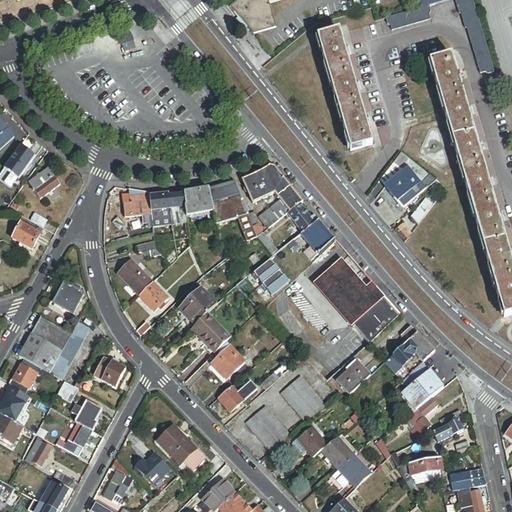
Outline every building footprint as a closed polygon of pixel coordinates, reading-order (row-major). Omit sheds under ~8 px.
[(240,0),(230,9),(254,35),(276,29),(269,5),(267,0),(240,0)] [(415,0),(419,11),(430,8),(454,0),(455,0),(415,0)] [(481,27),(472,0),(455,0),(454,0),(460,16),(462,15),(466,30),(468,30),(481,75),(486,74),(489,76),(495,74),(492,64),(481,27)] [(419,11),(387,21),(389,27),(392,29),(393,33),(432,21),(430,17),(432,13),(430,8),(419,11)] [(373,148),(340,33),(318,39),(351,154),(373,148)] [(511,318),(511,262),(453,58),(430,65),(504,321),(511,318)] [(0,149),(12,141),(0,123),(0,149)] [(21,148),(4,170),(19,181),(35,158),(21,148)] [(402,156),(384,180),(389,186),(407,170),(414,165),(402,156)] [(421,186),(430,178),(414,165),(407,170),(421,186)] [(250,179),(241,183),(252,205),(274,195),(281,203),(289,213),(290,214),(300,206),(303,203),(275,169),(271,168),(268,170),(262,173),(255,177),(250,179)] [(57,185),(44,169),(26,185),(40,200),(57,185)] [(389,186),(403,201),(421,186),(407,170),(389,186)] [(408,207),(437,183),(430,178),(421,186),(403,201),(408,207)] [(235,186),(235,185),(229,188),(225,189),(220,190),(215,191),(208,192),(213,214),(216,227),(237,220),(247,244),(257,239),(253,229),(248,217),(235,186)] [(151,214),(149,194),(140,192),(129,190),(130,202),(124,203),(126,217),(142,215),(151,214)] [(213,214),(208,192),(198,194),(185,195),(187,208),(188,218),(213,214)] [(187,208),(185,195),(174,195),(167,195),(155,194),(149,194),(151,214),(152,222),(172,220),(171,210),(187,208)] [(289,213),(281,203),(258,221),(265,229),(266,231),(289,213)] [(416,216),(423,224),(434,209),(426,203),(416,216)] [(311,220),(300,206),(290,214),(288,215),(299,230),(311,220)] [(172,220),(188,218),(187,208),(171,210),(172,220)] [(151,214),(142,215),(143,225),(148,224),(149,228),(153,228),(152,222),(151,214)] [(34,215),(30,222),(43,229),(47,222),(34,215)] [(254,215),(248,217),(253,229),(258,225),(254,215)] [(189,223),(188,218),(172,220),(152,222),(153,228),(189,223)] [(315,225),(311,220),(299,230),(303,235),(315,225)] [(335,241),(319,222),(302,237),(311,248),(318,256),(335,241)] [(41,235),(21,224),(12,240),(32,251),(41,235)] [(262,235),(267,232),(266,231),(265,229),(263,231),(258,225),(253,229),(257,239),(262,235)] [(278,254),(262,235),(257,239),(273,258),(278,254)] [(300,249),(294,242),(278,254),(273,258),(261,267),(267,275),(300,249)] [(311,248),(304,254),(310,262),(318,256),(311,248)] [(161,257),(155,251),(141,255),(147,261),(161,257)] [(172,251),(165,258),(173,266),(180,259),(172,251)] [(340,258),(312,283),(351,325),(353,324),(354,325),(382,300),(381,299),(383,297),(371,282),(366,287),(340,258)] [(118,277),(139,298),(140,298),(153,284),(132,263),(118,277)] [(266,304),(244,281),(236,286),(259,311),(266,304)] [(71,288),(64,284),(53,304),(73,315),(84,295),(83,295),(71,288)] [(169,300),(154,284),(153,284),(140,298),(155,313),(159,310),(161,312),(165,308),(163,305),(169,300)] [(73,285),(71,288),(83,295),(84,293),(83,290),(73,285)] [(207,315),(217,305),(201,289),(180,310),(195,326),(207,315)] [(384,298),(383,297),(381,299),(382,300),(354,325),(353,324),(351,325),(352,327),(354,326),(370,344),(401,316),(400,315),(398,317),(384,300),(385,299),(384,298)] [(216,324),(207,315),(195,326),(193,329),(201,337),(200,338),(209,347),(216,354),(226,344),(230,340),(223,333),(215,324),(216,324)] [(72,335),(41,318),(32,335),(58,349),(46,372),(50,374),(72,335)] [(91,329),(79,323),(72,335),(50,374),(62,381),(91,329)] [(141,339),(151,329),(146,325),(137,334),(141,339)] [(417,335),(411,328),(401,337),(407,344),(417,335)] [(230,340),(233,337),(226,330),(223,333),(230,340)] [(58,349),(32,335),(20,357),(25,360),(44,371),(46,372),(58,349)] [(418,335),(409,343),(418,352),(426,345),(418,335)] [(108,339),(102,336),(96,349),(102,352),(108,339)] [(409,343),(407,344),(393,357),(403,369),(412,361),(411,359),(415,355),(418,352),(409,343)] [(246,364),(226,344),(216,354),(220,358),(212,365),(228,382),(246,364)] [(418,352),(415,355),(423,364),(434,354),(426,345),(418,352)] [(216,354),(209,347),(206,350),(212,357),(216,354)] [(112,363),(104,359),(94,377),(116,389),(126,371),(118,366),(112,363)] [(41,376),(44,371),(25,360),(21,366),(38,375),(41,376)] [(347,373),(357,364),(355,361),(345,370),(347,373)] [(281,378),(293,367),(288,362),(276,373),(281,378)] [(325,369),(320,364),(315,369),(319,374),(325,369)] [(349,397),(370,378),(357,364),(347,373),(336,383),(349,397)] [(410,376),(401,384),(408,393),(411,390),(431,373),(423,365),(410,376)] [(29,390),(38,375),(21,366),(13,381),(14,382),(29,390)] [(266,391),(281,378),(276,373),(262,386),(266,391)] [(437,380),(431,373),(411,390),(425,406),(434,398),(445,389),(437,380)] [(306,423),(325,406),(300,378),(281,395),(306,423)] [(11,387),(26,395),(29,390),(14,382),(11,387)] [(251,382),(238,393),(245,401),(258,389),(251,382)] [(79,391),(74,388),(65,383),(58,397),(72,404),(79,391)] [(238,393),(232,387),(218,400),(230,414),(245,401),(238,393)] [(411,390),(408,393),(403,397),(417,413),(425,406),(411,390)] [(0,406),(0,414),(2,416),(8,404),(3,401),(0,406)] [(415,415),(414,414),(403,424),(409,431),(417,425),(420,429),(410,436),(416,444),(428,438),(424,434),(431,428),(425,419),(438,408),(432,401),(415,415)] [(79,418),(76,423),(78,425),(93,433),(98,424),(96,423),(102,411),(87,403),(84,409),(82,411),(79,418)] [(2,416),(3,416),(8,419),(14,408),(8,404),(2,416)] [(14,408),(8,419),(13,422),(19,411),(14,408)] [(72,414),(79,418),(82,411),(79,409),(76,408),(72,414)] [(271,454),(291,437),(266,408),(246,425),(271,454)] [(13,422),(18,425),(25,414),(19,411),(13,422)] [(463,419),(460,413),(442,422),(445,428),(463,419)] [(24,428),(31,417),(25,414),(18,425),(24,428)] [(0,437),(14,446),(24,428),(18,425),(13,422),(8,419),(3,416),(0,420),(0,437)] [(31,417),(24,428),(29,431),(36,420),(31,417)] [(29,431),(35,435),(42,423),(36,420),(29,431)] [(464,433),(459,423),(434,435),(439,445),(464,433)] [(88,442),(93,433),(78,425),(68,442),(83,451),(86,445),(88,442)] [(315,458),(324,450),(330,446),(312,426),(298,440),(315,458)] [(196,450),(174,428),(158,443),(180,466),(196,450)] [(357,455),(340,437),(330,446),(324,450),(342,469),(357,455)] [(53,449),(38,441),(26,462),(32,466),(33,463),(42,468),(53,449)] [(59,441),(56,446),(64,451),(67,445),(59,441)] [(371,449),(375,456),(381,452),(387,460),(390,457),(381,441),(371,449)] [(472,455),(468,444),(455,449),(458,458),(472,455)] [(374,474),(357,455),(342,469),(352,481),(359,488),(374,474)] [(394,455),(390,457),(397,469),(402,468),(394,455)] [(146,465),(143,462),(135,469),(153,488),(170,471),(155,456),(146,465)] [(421,465),(402,468),(397,469),(403,480),(412,478),(441,473),(440,469),(443,468),(442,460),(420,464),(421,465)] [(131,477),(116,461),(111,471),(117,473),(126,478),(126,477),(130,479),(131,477)] [(221,469),(215,463),(206,471),(212,477),(221,469)] [(346,487),(352,481),(342,469),(335,476),(346,487)] [(58,472),(54,480),(61,484),(65,476),(58,472)] [(116,496),(126,478),(117,473),(103,498),(112,503),(113,501),(116,496)] [(442,481),(441,473),(412,478),(416,486),(442,481)] [(470,490),(474,490),(471,474),(450,478),(453,494),(457,493),(470,490)] [(61,484),(73,490),(77,483),(65,476),(61,484)] [(126,477),(126,478),(116,496),(127,502),(127,501),(126,501),(129,496),(126,495),(133,481),(130,479),(126,477)] [(412,478),(403,480),(415,501),(423,497),(416,486),(412,478)] [(2,511),(6,506),(13,510),(22,493),(0,480),(0,511),(2,511)] [(217,511),(220,510),(235,495),(223,482),(203,502),(212,511),(217,511)] [(41,504),(48,508),(60,488),(52,484),(41,504)] [(198,491),(193,486),(187,493),(191,497),(198,491)] [(48,508),(55,511),(61,511),(66,505),(63,503),(69,493),(60,488),(48,508)] [(471,494),(470,490),(457,493),(461,509),(464,509),(464,511),(484,511),(483,505),(481,496),(480,492),(471,494)] [(220,510),(221,511),(252,511),(236,495),(235,495),(220,510)] [(127,502),(116,496),(113,501),(124,507),(127,502)] [(167,498),(163,502),(169,508),(173,504),(167,498)] [(172,511),(169,508),(163,502),(160,499),(147,511),(146,511),(172,511)] [(41,504),(35,501),(29,511),(30,511),(55,511),(48,508),(41,504)] [(356,511),(345,501),(333,511),(356,511)] [(89,511),(109,511),(94,503),(89,511)]
